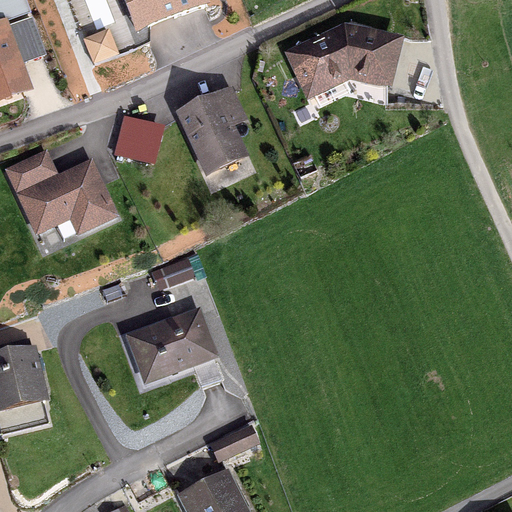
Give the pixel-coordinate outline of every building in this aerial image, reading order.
[(26,0),(0,0),(0,21),(30,10),(26,0)] [(204,0),(127,0),(137,26),(204,0)] [(33,16),(7,26),(20,63),(47,53),(33,16)] [(5,21),(0,23),(0,97),(29,87),(20,63),(7,26),(5,21)] [(349,24),(287,51),(309,97),(351,75),(386,83),(400,39),(349,24)] [(107,30),(85,39),(94,62),(117,52),(107,30)] [(243,118),(230,90),(178,114),(206,172),(244,153),(230,124),(243,118)] [(159,128),(126,120),(118,152),(151,160),(159,128)] [(56,177),(45,153),(8,170),(36,232),(71,216),(79,232),(116,215),(90,161),(56,177)] [(186,260),(154,273),(161,291),(193,278),(186,260)] [(201,307),(127,333),(146,386),(220,359),(201,307)] [(33,345),(0,353),(0,411),(47,399),(33,345)] [(251,424),(209,443),(218,462),(260,444),(251,424)] [(246,511),(226,471),(180,495),(188,511),(246,511)]
